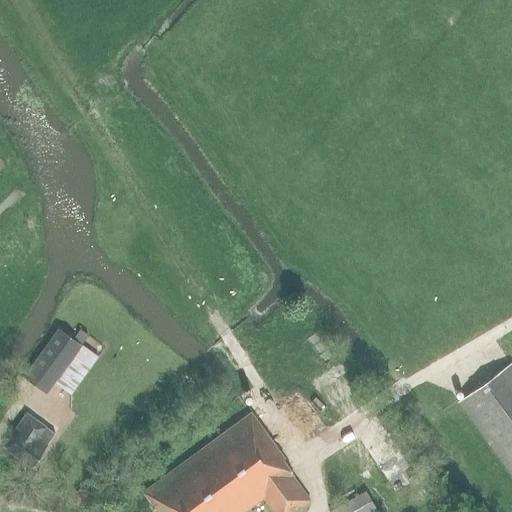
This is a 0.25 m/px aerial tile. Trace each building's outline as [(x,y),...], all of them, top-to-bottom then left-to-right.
[(58,329),(23,377),(47,395),(54,384),(82,346),(81,345),(72,339),(58,329)] [(79,330),(72,339),(81,345),(88,336),(79,330)] [(82,346),(54,384),(71,396),(98,357),(82,346)] [(511,364),(511,363),(457,402),(511,477),(511,364)] [(31,467),(54,433),(26,413),(2,446),(31,467)] [(273,511),(294,511),(310,500),(292,476),(293,475),(282,460),(284,458),(250,413),(143,491),(145,494),(144,494),(157,511),(243,511),(263,498),(273,511)] [(377,511),(366,491),(329,511),(377,511)]
